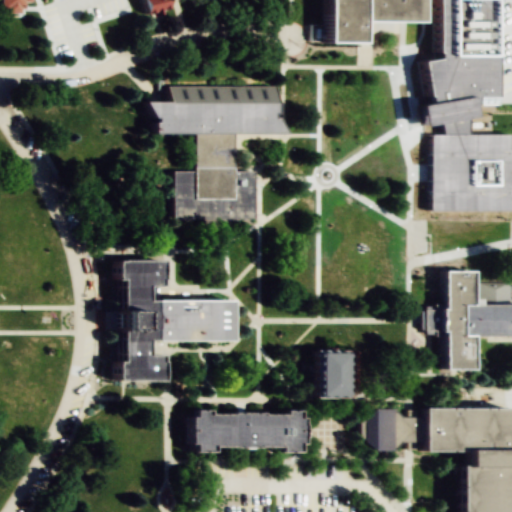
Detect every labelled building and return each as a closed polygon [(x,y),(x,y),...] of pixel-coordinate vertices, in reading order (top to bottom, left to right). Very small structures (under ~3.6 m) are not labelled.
[(24,0),(0,0),(0,13),(15,14),(15,4),(25,4),(24,0)] [(135,0),(142,18),(165,10),(161,0),(135,0)] [(318,0),(318,42),(353,42),(353,20),(410,20),(410,0),(318,0)] [(115,30),(102,5),(83,16),(96,41),(115,30)] [(268,87),(267,116),(279,131),(226,131),(226,172),(245,172),(245,218),(167,217),(168,172),(188,173),(188,132),(146,132),(146,117),(138,102),(160,103),(161,85),(268,87)] [(423,134),(423,210),(505,210),(505,200),(511,200),(511,144),(505,144),(505,134),(423,134)] [(221,301),(221,341),(138,340),(138,354),(153,354),(153,379),(107,379),(107,362),(112,362),(112,280),(106,280),(106,260),(152,260),(152,286),(138,286),(138,301),(221,301)] [(435,272),(435,306),(427,306),(416,306),(417,333),(435,333),(435,370),(465,370),(464,336),(511,335),(511,304),(505,304),(504,282),(476,282),(476,305),(463,305),(463,272),(435,272)] [(307,351),(338,351),(337,400),(306,399),(307,351)] [(367,409),(357,418),(358,443),(366,449),(387,449),(395,442),(414,442),(414,451),(455,451),(455,466),(450,466),(450,511),(511,511),(511,465),(504,465),(504,409),(414,408),(414,418),(394,418),(386,409),(367,409)] [(186,409),(186,417),(181,417),(181,443),(185,443),(185,451),(204,451),(205,446),(271,447),(271,453),(290,454),(290,444),(295,444),(295,418),(291,418),(291,411),(275,411),(275,415),(269,415),(201,415),(201,409),(186,409)]
